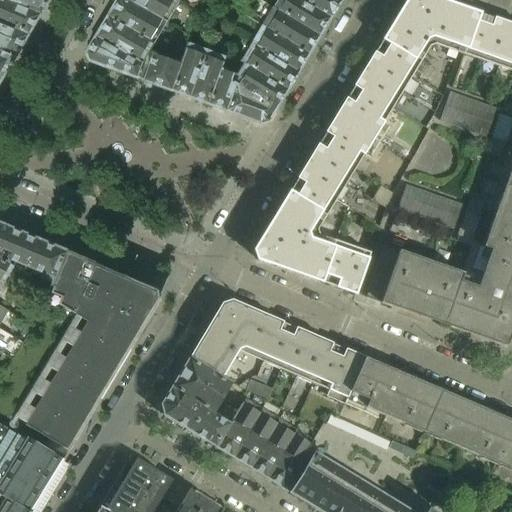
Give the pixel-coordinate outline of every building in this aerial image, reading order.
[(37,15),(2,0),(0,0),(0,23),(25,34),(37,15)] [(2,0),(37,15),(45,0),(2,0)] [(124,0),(114,0),(105,16),(148,40),(160,19),(124,0)] [(170,0),(124,0),(160,19),(170,0)] [(328,16),(301,0),(282,0),(276,10),(317,35),(328,16)] [(338,0),(301,0),(328,16),(338,0)] [(448,49),(462,8),(439,0),(407,0),(385,37),(425,56),(430,47),(436,45),(448,49)] [(467,56),(483,15),(462,8),(448,49),(467,56)] [(317,35),(276,10),(270,19),(265,16),(260,25),(265,28),(306,53),(317,35)] [(488,64),(502,22),(483,15),(467,56),(488,64)] [(105,16),(93,37),(137,60),(140,54),(148,40),(105,16)] [(511,72),(511,25),(502,22),(488,64),(511,72)] [(25,34),(0,23),(0,51),(12,57),(25,34)] [(306,53),(265,28),(261,35),(256,32),(249,43),(295,71),(306,53)] [(141,62),(137,60),(93,37),(83,53),(86,60),(142,80),(146,67),(140,65),(141,62)] [(425,56),(385,37),(377,50),(417,69),(425,56)] [(295,71),(249,43),(246,48),(251,51),(243,63),(285,88),(295,71)] [(185,56),(182,64),(168,90),(189,98),(207,47),(200,44),(198,50),(188,47),(185,56)] [(207,47),(189,98),(205,103),(219,66),(221,59),(213,56),(215,50),(207,47)] [(417,69),(377,50),(370,62),(409,82),(417,69)] [(0,76),(12,57),(0,51),(0,76)] [(168,90),(182,64),(175,61),(151,54),(149,57),(146,67),(142,80),(168,90)] [(177,54),(175,61),(182,64),(185,56),(177,54)] [(285,88),(243,63),(240,61),(237,66),(241,69),(234,82),(274,106),(285,88)] [(409,82),(370,62),(362,74),(401,95),(409,82)] [(227,69),(219,66),(205,103),(223,110),(233,82),(234,82),(230,79),(224,77),(227,69)] [(401,95),(362,74),(354,87),(393,109),(401,95)] [(274,106),(234,82),(233,82),(223,110),(259,123),(265,120),(274,106)] [(393,109),(354,87),(346,101),(384,123),(393,109)] [(450,93),(440,122),(486,137),(496,110),(450,93)] [(384,123),(346,101),(336,117),(374,139),(384,123)] [(511,105),(507,104),(504,103),(501,111),(511,115),(511,105)] [(374,139),(336,117),(327,131),(365,154),(374,139)] [(365,154),(327,131),(316,149),(355,170),(365,154)] [(507,142),(493,137),(487,153),(501,158),(507,142)] [(355,170),(316,149),(308,163),(345,186),(355,170)] [(345,186),(308,163),(297,180),(335,203),(345,186)] [(335,203),(297,180),(287,196),(326,218),(335,203)] [(511,187),(505,185),(483,248),(491,250),(490,251),(511,258),(511,187)] [(462,206),(406,186),(397,210),(454,229),(462,206)] [(315,280),(332,240),(320,236),(318,230),(326,218),(287,196),(254,251),(257,260),(315,280)] [(484,204),(470,199),(465,215),(479,220),(484,204)] [(24,265),(35,239),(3,225),(0,231),(0,258),(6,263),(9,258),(24,265)] [(50,283),(66,252),(35,239),(24,265),(41,272),(38,278),(41,279),(50,283)] [(333,287),(349,246),(332,240),(315,280),(333,287)] [(356,295),(371,253),(349,246),(333,287),(356,295)] [(463,274),(384,246),(366,298),(397,309),(399,304),(403,302),(428,311),(430,314),(428,320),(445,326),(461,282),(463,274)] [(511,258),(490,251),(477,288),(461,282),(445,326),(459,331),(461,325),(464,324),(492,334),(489,342),(503,347),(507,345),(511,331),(511,258)] [(62,456),(155,301),(151,288),(67,252),(43,298),(52,303),(71,315),(6,423),(6,424),(6,425),(6,426),(6,427),(7,428),(16,434),(18,430),(14,427),(15,426),(15,425),(14,423),(14,422),(13,422),(13,421),(13,420),(46,440),(43,445),(62,456)] [(20,306),(33,314),(39,304),(26,297),(20,306)] [(222,304),(190,358),(222,378),(239,350),(245,348),(259,313),(232,301),(222,304)] [(280,322),(259,313),(245,348),(265,357),(280,322)] [(301,331),(280,322),(265,357),(262,362),(283,372),(301,331)] [(322,340),(301,331),(283,372),(305,381),(322,340)] [(343,349),(322,340),(305,381),(326,390),(343,349)] [(364,359),(343,349),(326,390),(347,399),(364,359)] [(189,359),(171,389),(213,415),(231,384),(189,359)] [(394,371),(364,359),(347,399),(344,405),(378,419),(380,415),(405,425),(408,418),(425,425),(421,432),(423,433),(441,391),(412,379),(411,381),(412,382),(411,384),(404,381),(405,378),(404,378),(401,378),(400,379),(392,376),(394,371)] [(240,388),(253,395),(259,381),(253,377),(240,388)] [(229,425),(213,415),(171,389),(161,406),(164,416),(215,448),(229,425)] [(470,404),(441,391),(423,433),(424,434),(427,426),(444,433),(441,441),(480,458),(484,450),(500,458),(497,465),(498,466),(511,433),(511,422),(487,412),(486,414),(487,414),(486,417),(480,414),(481,411),(480,410),(477,411),(476,412),(468,409),(470,404)] [(233,459),(259,416),(242,406),(229,425),(215,448),(233,459)] [(249,468),(274,425),(259,416),(233,459),(249,468)] [(60,460),(25,439),(0,424),(0,447),(49,477),(60,460)] [(266,478),(292,436),(274,425),(249,468),(266,478)] [(511,433),(498,466),(499,466),(502,459),(511,462),(511,433)] [(284,489),(309,447),(292,436),(266,478),(284,489)] [(49,477),(0,447),(0,470),(5,473),(39,494),(49,477)] [(426,511),(410,511),(315,454),(291,493),(321,511),(435,511),(429,508),(426,511)] [(131,456),(100,507),(107,511),(152,511),(161,498),(178,509),(189,491),(131,456)] [(39,494),(5,473),(0,470),(0,493),(3,495),(29,511),(39,494)] [(219,511),(221,510),(190,490),(189,491),(178,509),(176,511),(219,511)] [(3,495),(0,499),(0,511),(28,511),(29,511),(3,495)]
